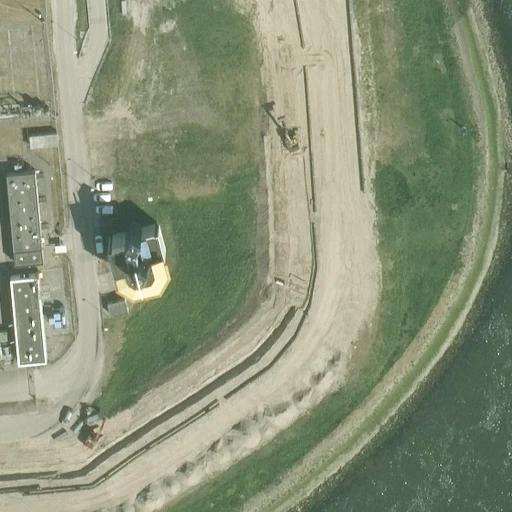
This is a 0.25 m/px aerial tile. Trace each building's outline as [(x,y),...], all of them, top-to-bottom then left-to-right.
[(31,146),(59,144),(58,132),(30,135),(31,146)] [(15,261),(43,258),(35,170),(7,173),(15,261)] [(126,232),(113,236),(109,237),(119,276),(135,284),(160,278),(169,262),(159,224),(155,225),(142,228),(133,223),(131,223),(126,232)] [(40,272),(12,275),(20,360),(35,359),(48,358),(40,272)] [(107,303),(111,315),(128,311),(125,298),(107,303)]
